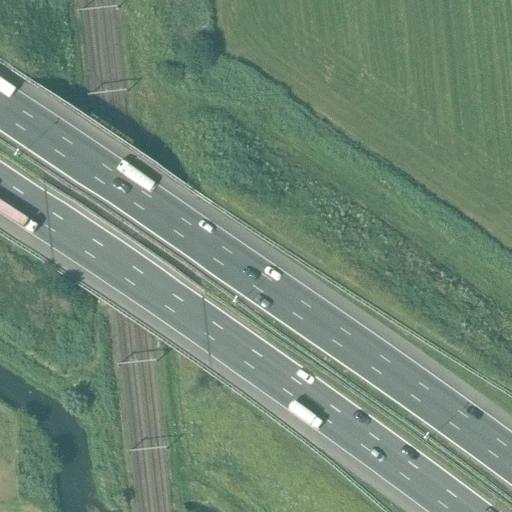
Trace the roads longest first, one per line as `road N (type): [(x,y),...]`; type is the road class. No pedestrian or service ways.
road 1 (motorway): [(511,459),(0,102)]
road 2 (motorway): [(0,193),(457,511)]
